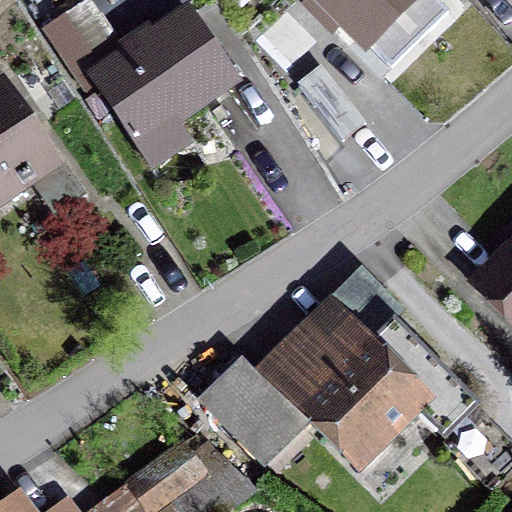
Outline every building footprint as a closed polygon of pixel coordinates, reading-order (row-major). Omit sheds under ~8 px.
[(414,0),(316,0),(307,9),(329,32),(339,23),(364,49),(414,0)] [(511,23),(511,0),(468,0),(500,34),(511,23)] [(181,145),(167,124),(226,83),(184,21),(159,37),(153,27),(124,47),(131,57),(94,82),(152,166),(181,145)] [(339,144),(362,126),(319,70),(296,89),(339,144)] [(75,199),(77,198),(1,87),(0,87),(0,201),(53,166),(75,199)] [(511,250),(471,291),(511,331),(511,250)] [(411,412),(431,433),(465,400),(391,326),(370,346),(335,311),(253,392),(236,374),(202,407),(259,465),(292,433),(289,431),(304,415),(355,467),(411,412)] [(124,488),(142,511),(155,511),(203,476),(180,446),(124,488)]
